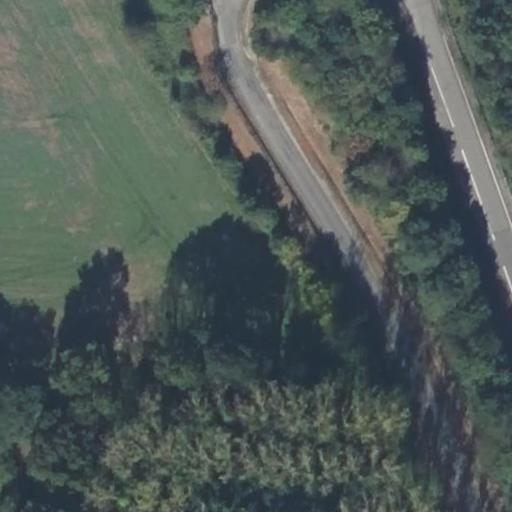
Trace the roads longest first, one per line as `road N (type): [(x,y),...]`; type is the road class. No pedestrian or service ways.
road 1 (unclassified): [(469,511),(416,375),(362,269),(242,82),(231,49),(230,0)]
road 2 (trunk): [(419,0),(511,261)]
